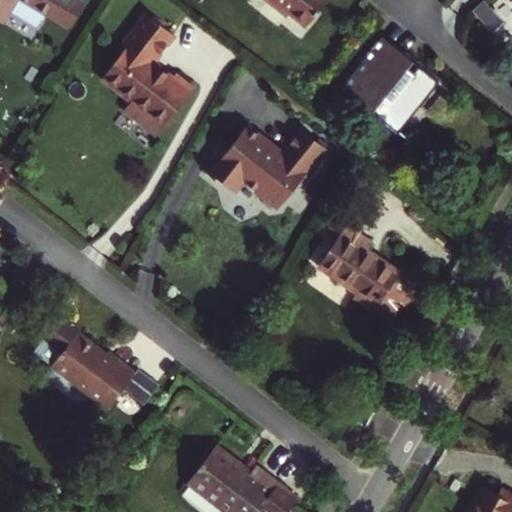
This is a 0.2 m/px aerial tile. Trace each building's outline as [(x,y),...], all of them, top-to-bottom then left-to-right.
[(20,0),(65,29),(81,5),(73,0),(0,0),(0,16),(10,0),(20,0)] [(258,0),(279,17),(282,13),(300,27),(321,0),(258,0)] [(482,1),(470,31),(494,40),(506,11),(482,1)] [(121,105),(115,113),(149,139),(185,91),(144,65),(164,39),(135,17),(113,46),(116,49),(91,82),(121,105)] [(376,111),(379,107),(398,123),(435,76),(417,61),(411,68),(405,63),(410,56),(381,33),(341,83),(376,111)] [(201,173),(206,177),(207,183),(212,182),(224,192),(235,179),(254,194),(256,202),(265,209),(271,206),(301,169),(305,172),(321,153),(295,132),(275,157),(270,153),(263,154),(252,145),(251,136),(239,126),(201,173)] [(349,296),(384,320),(397,302),(401,304),(410,290),(390,277),(393,272),(360,249),(366,240),(330,218),(320,232),(329,239),(312,265),(352,291),(349,296)] [(105,358),(55,318),(28,355),(99,410),(131,373),(109,357),(105,358)] [(306,511),(266,481),(260,488),(225,461),(196,498),(214,511),(306,511)] [(475,493),(511,511),(511,494),(500,487),(495,494),(479,485),(475,493)] [(472,503),(468,511),(511,511),(475,493),(470,502),(472,503)]
